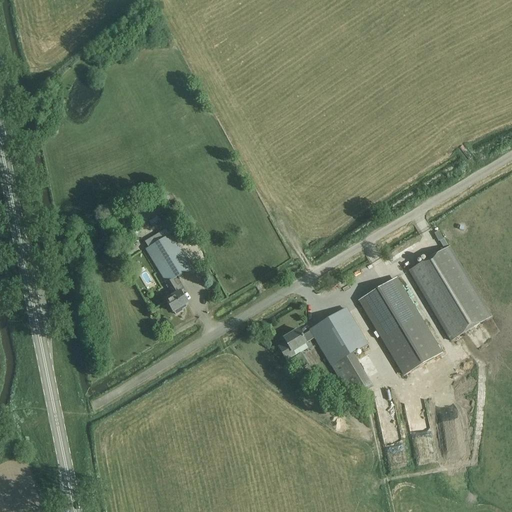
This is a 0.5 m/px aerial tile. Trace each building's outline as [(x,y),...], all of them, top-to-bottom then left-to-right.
[(165,212),(159,202),(142,212),(140,209),(133,213),(141,226),(165,212)] [(192,268),(172,234),(146,250),(174,296),(166,300),(173,313),(173,312),(175,316),(183,311),(183,310),(187,307),(186,305),(187,304),(180,292),(173,280),(192,268)] [(491,318),(449,248),(409,271),(451,341),(491,318)] [(440,355),(395,280),(360,300),(406,376),(440,355)] [(284,339),(286,343),(279,348),(287,362),(296,357),(293,352),(314,339),(331,366),(367,344),(346,309),(310,331),(302,337),(298,330),(284,339)]
